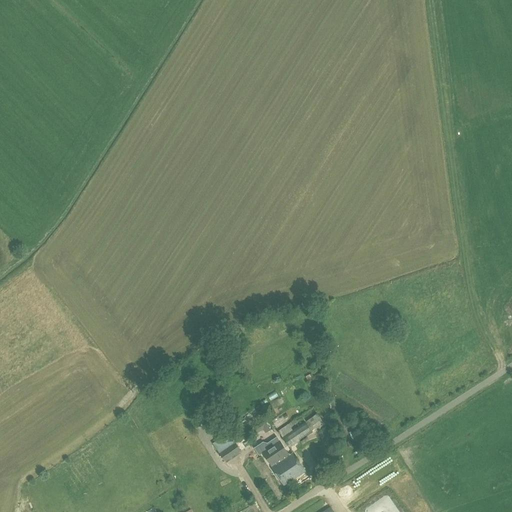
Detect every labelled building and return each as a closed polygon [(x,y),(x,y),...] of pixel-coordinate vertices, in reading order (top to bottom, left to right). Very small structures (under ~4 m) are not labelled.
[(231,368),(224,373),(232,384),(239,378),(231,368)] [(281,393),(287,387),(281,380),(275,385),(281,393)] [(317,415),(306,422),(313,432),(324,425),(317,415)] [(265,421),(249,431),(252,436),(263,429),(266,432),(270,429),(265,421)] [(313,432),(306,422),(283,437),(290,448),(313,432)] [(321,433),(324,450),(336,447),(332,430),(321,433)] [(241,438),(237,432),(230,437),(227,433),(212,443),(219,453),(225,461),(241,451),(235,442),(241,438)] [(275,462),(276,464),(272,467),(284,485),(306,471),(293,452),(288,456),(287,454),(288,454),(280,441),(263,452),(271,465),(275,462)] [(411,444),(390,454),(393,459),(380,465),(385,474),(418,458),(411,444)] [(317,464),(320,470),(335,460),(331,454),(317,464)] [(399,511),(385,491),(360,507),(362,511),(399,511)] [(248,511),(253,510),(249,501),(222,511),(248,511)]
